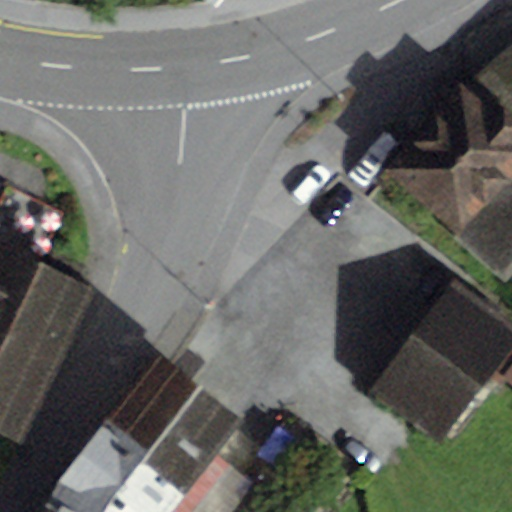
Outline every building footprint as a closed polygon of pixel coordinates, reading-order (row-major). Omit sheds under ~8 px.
[(511,54),(507,58),(469,103),(461,96),(393,171),(503,269),(511,258),(511,54)] [(0,430),(19,440),(89,294),(0,250),(0,430)] [(511,333),(455,290),(378,392),(438,438),(484,375),(504,349),(511,355),(511,373),(509,377),(511,378),(511,333)] [(509,377),(511,373),(511,355),(504,349),(484,375),(501,388),(509,377)] [(168,511),(213,455),(236,425),(158,364),(68,478),(48,511),(168,511)] [(168,511),(233,511),(253,486),(213,455),(168,511)]
